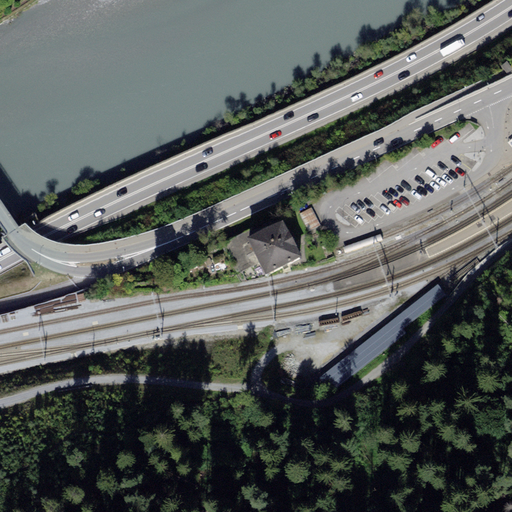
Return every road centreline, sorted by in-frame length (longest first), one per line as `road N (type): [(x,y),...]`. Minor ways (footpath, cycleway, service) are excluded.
road 1 (trunk): [(511,4),(0,260)]
road 2 (primary): [(511,85),(127,257),(55,261),(12,231)]
road 3 (track): [(245,390),(318,403),(357,387),(511,245)]
road 4 (track): [(0,404),(46,388),(123,378),(245,390)]
